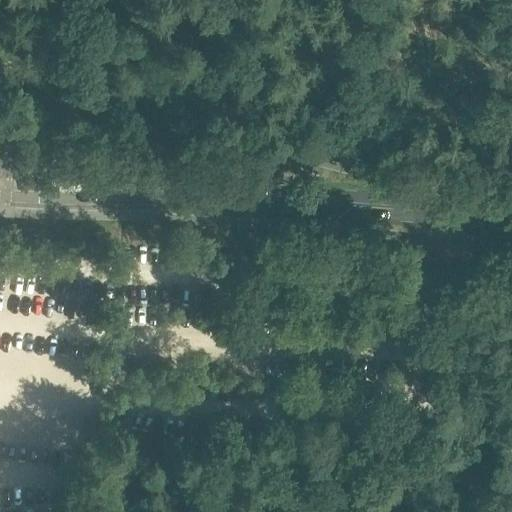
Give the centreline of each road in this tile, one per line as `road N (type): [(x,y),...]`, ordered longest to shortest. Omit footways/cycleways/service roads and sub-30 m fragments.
road 1 (primary): [(203,193),(511,218)]
road 2 (primary): [(203,193),(0,170)]
road 3 (primary): [(0,199),(136,202),(203,193)]
